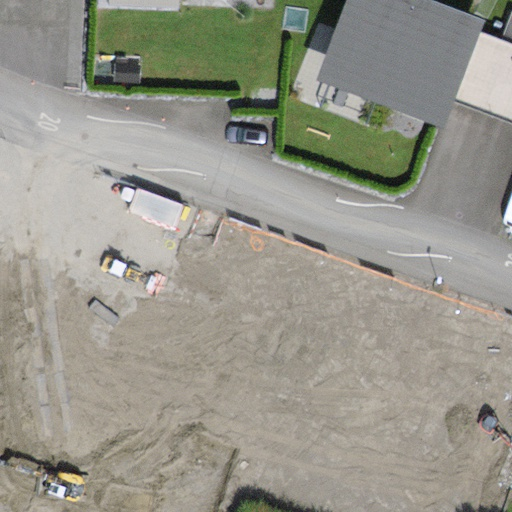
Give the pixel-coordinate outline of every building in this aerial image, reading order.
[(19,0),(0,0),(0,26),(18,27),(19,0)] [(44,0),(19,0),(18,27),(43,28),(44,0)] [(69,0),(44,0),(43,28),(68,29),(69,0)] [(511,49),(470,33),(471,30),(389,0),(357,0),(331,70),(440,111),(450,85),(479,96),(492,62),(511,69),(511,49)] [(511,38),(511,13),(503,35),(511,38)]
